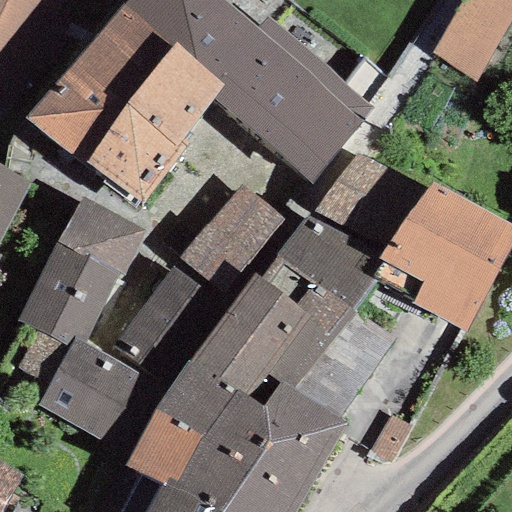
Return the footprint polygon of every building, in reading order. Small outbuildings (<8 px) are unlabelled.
[(75,0),(0,0),(0,97),(18,107),(75,0)] [(256,26),(225,0),(126,0),(122,5),(170,47),(173,41),(221,87),(211,100),(310,184),(369,109),(266,18),(256,26)] [(511,13),(511,0),(462,0),(431,52),(475,78),(511,13)] [(125,105),(170,47),(122,5),(22,119),(82,165),(125,105)] [(221,87),(173,41),(170,47),(125,105),(82,165),(143,203),(187,144),(181,139),(211,100),(221,87)] [(427,190),(354,155),(311,212),(385,249),(427,190)] [(0,246),(33,182),(0,165),(0,246)] [(511,228),(432,184),(427,190),(385,249),(380,254),(375,258),(382,263),(371,279),(412,301),(410,304),(464,332),(511,242),(511,228)] [(283,222),(238,185),(178,260),(223,296),(283,222)] [(142,232),(79,198),(16,320),(35,332),(16,368),(47,385),(72,338),(84,343),(142,232)] [(380,254),(307,216),(274,256),(349,310),(371,279),(382,263),(375,258),(380,254)] [(253,273),(189,362),(247,398),(265,375),(278,383),(337,420),(393,339),(349,310),(274,256),(258,277),(253,273)] [(160,381),(223,296),(178,260),(106,353),(160,381)] [(116,448),(160,381),(106,353),(84,343),(72,338),(47,385),(36,406),(116,448)] [(262,407),(247,398),(189,362),(187,359),(152,411),(252,471),(268,443),(262,407)] [(337,420),(278,383),(262,407),(268,443),(252,471),(221,511),(292,511),(343,423),(337,420)] [(221,511),(252,471),(152,411),(123,467),(160,486),(210,511),(221,511)] [(0,511),(1,511),(22,475),(0,462),(0,511)] [(210,511),(160,486),(145,511),(210,511)]
